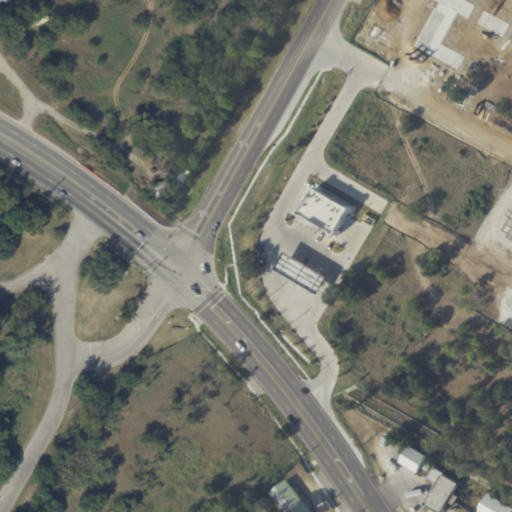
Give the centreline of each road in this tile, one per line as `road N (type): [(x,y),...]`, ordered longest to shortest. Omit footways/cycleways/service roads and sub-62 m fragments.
road 1 (primary): [(249,347),(368,511)]
road 2 (secondary): [(329,0),(246,151)]
road 3 (secondary): [(180,269),(246,151)]
